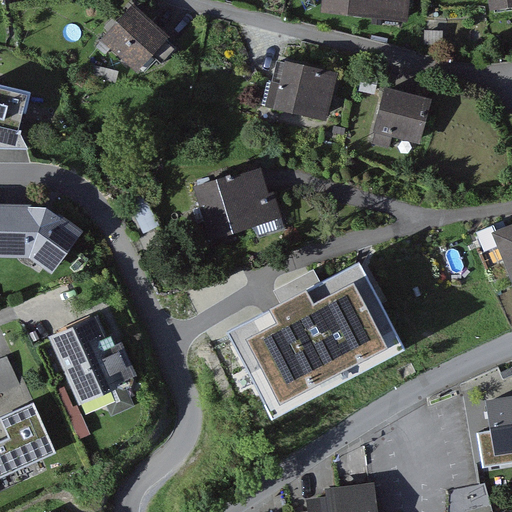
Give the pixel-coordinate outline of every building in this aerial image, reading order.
[(328,0),(327,9),(408,20),(411,0),(328,0)] [(511,0),(492,0),(494,9),(511,6),(511,0)] [(171,40),(137,8),(104,42),(137,75),(171,40)] [(445,31),(427,30),(426,43),(444,44),(445,31)] [(335,79),(280,65),(270,109),(324,122),(335,79)] [(32,93),(0,85),(0,140),(19,145),(27,115),(32,93)] [(433,101),(388,89),(373,143),(389,148),(393,132),(421,140),(433,101)] [(246,173),(197,189),(214,240),(263,224),(246,173)] [(144,193),(129,201),(145,232),(160,224),(144,193)] [(0,255),(30,257),(54,273),(85,233),(50,206),(26,206),(11,205),(0,204),(0,255)] [(511,226),(498,233),(511,265),(511,226)] [(367,255),(225,329),(274,421),(415,347),(367,255)] [(64,332),(52,338),(88,414),(134,391),(113,348),(97,316),(64,332)] [(0,360),(0,400),(21,391),(7,358),(0,360)] [(511,395),(489,399),(499,455),(511,452),(511,395)] [(0,419),(10,439),(0,444),(0,477),(57,449),(34,403),(0,419)] [(313,511),(376,511),(372,482),(354,485),(329,490),(330,498),(312,500),(313,511)]
